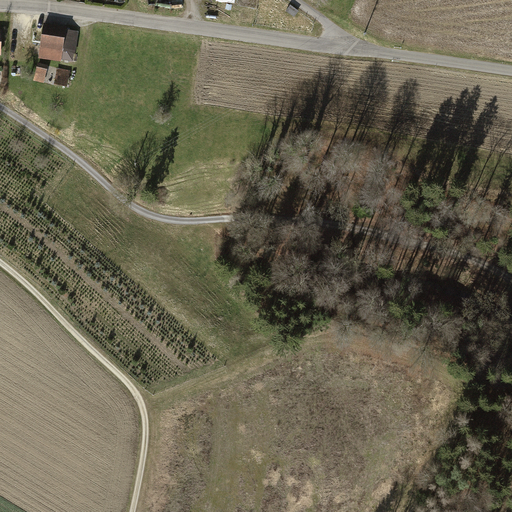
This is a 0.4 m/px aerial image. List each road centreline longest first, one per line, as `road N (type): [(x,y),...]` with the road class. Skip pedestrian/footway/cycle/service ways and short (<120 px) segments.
road 1 (unclassified): [(511,281),(373,232),(308,221),(156,218),(0,105)]
road 2 (tertiary): [(344,50),(0,4)]
road 3 (track): [(130,511),(145,433),(139,397),(0,262)]
road 4 (tertiary): [(511,72),(344,50)]
